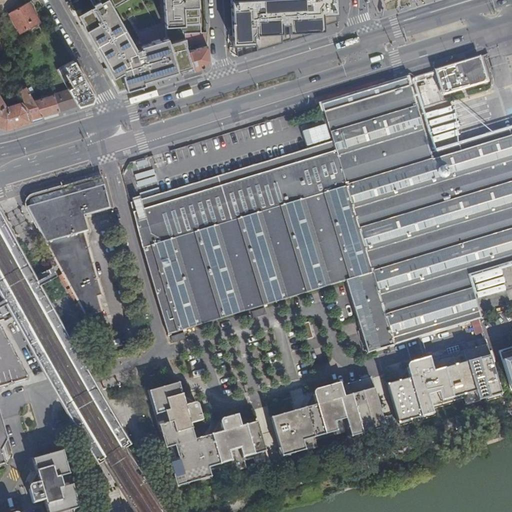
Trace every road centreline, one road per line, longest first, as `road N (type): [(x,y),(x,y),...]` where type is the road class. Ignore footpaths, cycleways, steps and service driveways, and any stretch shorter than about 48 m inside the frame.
road 1 (primary): [(102,148),(380,62)]
road 2 (unknown): [(161,354),(191,387),(235,411),(366,368)]
road 3 (unclassified): [(161,354),(102,148)]
road 4 (residential): [(161,354),(276,320),(295,388)]
road 5 (primary): [(367,40),(221,85)]
road 6 (primary): [(380,62),(511,20)]
road 7 (primary): [(496,0),(367,40)]
road 8 (residential): [(110,119),(105,95),(51,0)]
road 9 (unclassified): [(35,393),(161,354)]
